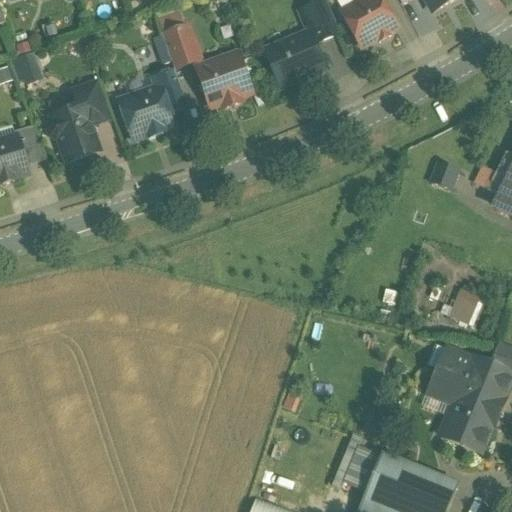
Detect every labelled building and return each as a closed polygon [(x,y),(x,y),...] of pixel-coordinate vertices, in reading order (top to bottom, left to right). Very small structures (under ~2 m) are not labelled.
[(369,0),(367,1),(342,15),(361,50),(396,31),(378,0),(369,0)] [(424,0),(433,15),(460,0),(424,0)] [(324,5),(300,15),(306,28),(312,26),(320,46),(338,38),(324,5)] [(181,17),(160,24),(165,39),(186,31),(181,17)] [(165,39),(163,39),(172,65),(175,73),(201,64),(189,30),(186,31),(165,39)] [(310,38),(266,56),(280,90),(324,71),(310,38)] [(172,65),(163,39),(156,42),(165,68),(172,65)] [(33,57),(12,64),(19,85),(26,83),(21,69),(35,64),(33,57)] [(238,58),(197,73),(210,111),(224,106),(226,112),(240,106),(239,101),(252,96),(238,58)] [(35,64),(21,69),(26,83),(41,78),(35,64)] [(176,75),(153,83),(157,92),(161,90),(170,115),(188,109),(176,75)] [(100,87),(74,96),(79,112),(84,110),(91,129),(112,121),(100,87)] [(157,92),(120,105),(133,145),(149,139),(150,142),(164,137),(163,134),(175,130),(170,115),(161,90),(157,92)] [(79,112),(52,121),(54,125),(51,126),(48,133),(50,140),(57,144),(60,143),(68,166),(100,155),(91,129),(84,110),(79,112)] [(34,130),(15,135),(16,141),(17,141),(26,169),(46,164),(34,130)] [(16,141),(0,145),(0,186),(2,186),(3,187),(14,184),(14,182),(29,178),(26,169),(17,141),(16,141)] [(511,159),(507,157),(488,194),(501,200),(511,177),(511,159)] [(458,174),(439,167),(432,186),(451,193),(458,174)] [(511,177),(501,200),(496,211),(511,218),(511,177)] [(459,291),(447,319),(476,332),(489,304),(459,291)] [(511,353),(500,350),(493,370),(511,377),(511,353)] [(511,377),(493,370),(473,362),(472,363),(448,354),(431,393),(456,403),(441,440),(481,456),(492,429),(493,429),(503,404),(503,403),(505,396),(511,380),(511,377)] [(445,511),(456,489),(384,459),(362,511),(445,511)] [(294,511),(257,502),(254,511),(294,511)]
